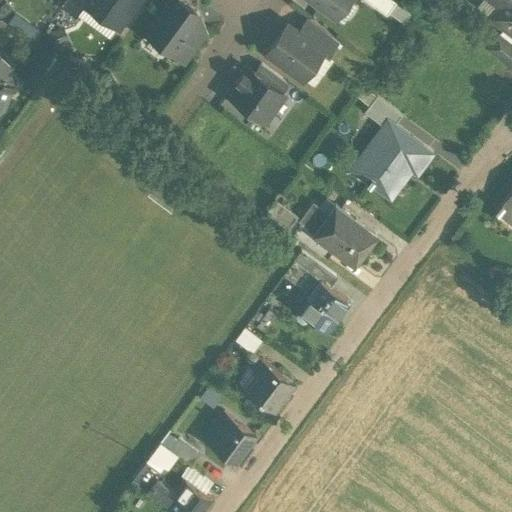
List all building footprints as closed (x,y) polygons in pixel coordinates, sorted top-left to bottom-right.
[(85,1),(83,0),(66,0),(62,6),(75,15),(85,1)] [(85,0),(85,1),(120,26),(138,0),(85,0)] [(195,12),(178,0),(170,0),(146,33),(171,52),(172,52),(192,25),(196,19),(195,12)] [(344,0),(311,0),(334,16),(344,0)] [(395,2),(391,0),(364,0),(386,16),(395,2)] [(511,0),(491,0),(499,6),(491,17),(511,33),(511,0)] [(337,40),(308,19),(298,32),(322,50),(321,52),(326,55),(337,40)] [(49,28),(62,50),(75,42),(62,20),(49,28)] [(287,24),(267,52),(302,78),(321,52),(322,50),(298,32),(287,24)] [(192,25),(172,52),(171,52),(170,53),(183,62),(204,33),(192,25)] [(511,47),(498,36),(489,48),(511,65),(511,47)] [(0,58),(0,105),(2,105),(13,77),(7,75),(9,69),(0,58)] [(287,82),(261,64),(254,73),(280,92),(287,82)] [(254,73),(246,67),(227,93),(264,120),(283,95),(280,92),(254,73)] [(402,115),(376,96),(364,113),(384,127),(388,122),(394,126),(402,115)] [(394,126),(388,122),(384,127),(367,150),(371,153),(362,166),(374,175),(367,184),(370,186),(371,184),(390,198),(391,197),(388,195),(408,168),(416,174),(431,155),(394,126)] [(511,190),(500,205),(511,214),(511,190)] [(300,223),(273,203),(266,213),(292,233),(300,223)] [(374,236),(335,206),(314,233),(314,234),(334,249),(353,264),(374,236)] [(314,233),(300,223),(292,233),(327,259),(334,249),(314,234),(314,233)] [(317,261),(301,250),(293,261),(307,271),(308,272),(309,272),(317,261)] [(337,276),(317,261),(309,272),(319,280),(320,279),(329,286),(337,276)] [(308,272),(307,271),(298,284),(310,292),(319,280),(309,272),(308,272)] [(310,292),(298,308),(300,309),(310,317),(325,328),(346,299),(329,286),(320,279),(319,280),(310,292)] [(310,317),(300,309),(296,315),(296,319),(302,323),(306,322),(310,317)] [(263,340),(244,327),(234,340),(253,354),(263,340)] [(293,383),(262,360),(242,387),(274,410),(293,383)] [(224,411),(203,439),(235,462),(247,447),(248,447),(249,446),(248,445),(255,436),(256,437),(256,435),(224,411)] [(199,454),(178,439),(170,450),(176,454),(191,465),(199,454)] [(159,442),(132,479),(148,491),(158,478),(176,454),(170,450),(159,442)] [(175,490),(165,503),(177,511),(198,511),(211,496),(194,484),(202,473),(193,466),(175,490)] [(175,490),(158,478),(148,491),(165,503),(175,490)]
